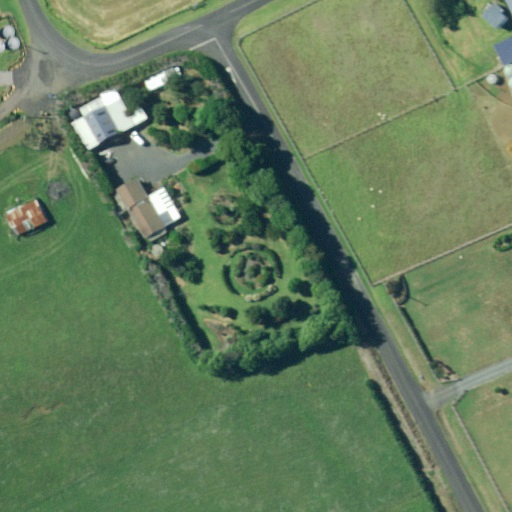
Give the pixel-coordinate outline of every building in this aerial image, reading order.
[(476,35),(469,17),(454,24),(461,41),(476,35)] [(511,64),(511,40),(499,47),(508,67),(511,64)] [(175,83),(170,72),(150,81),(155,93),(175,83)] [(139,126),(121,90),(71,116),(89,151),(114,138),(139,126)] [(141,180),(113,194),(125,216),(132,212),(149,243),(169,233),(166,227),(183,218),(168,189),(150,198),(141,180)] [(50,223),(39,201),(10,215),(21,237),(50,223)]
